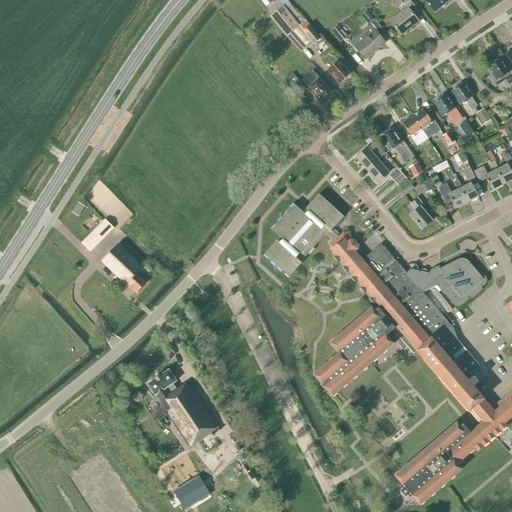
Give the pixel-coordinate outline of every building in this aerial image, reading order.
[(401,35),(418,22),(413,16),(419,11),(409,0),(408,0),(404,4),(407,8),(390,21),(401,35)] [(424,0),(435,12),(449,0),(424,0)] [(279,9),(275,5),(267,11),(271,16),(270,16),(286,36),(301,52),(307,47),(292,31),(298,26),(283,6),(279,9)] [(366,59),(384,43),(379,37),(385,32),(374,19),(368,25),(373,31),(355,46),(366,59)] [(309,25),(306,21),(298,27),(313,45),(321,38),(310,24),(309,25)] [(347,37),(338,26),(332,31),(340,42),(347,37)] [(334,56),(332,58),(327,63),(331,67),(327,71),(339,84),(350,74),(339,61),(338,61),(334,56)] [(504,67),(499,59),(494,62),(494,61),(489,65),(489,66),(488,66),(492,73),(488,76),(496,87),(504,81),(510,90),(511,88),(511,72),(511,70),(508,72),(507,72),(508,71),(505,67),(504,67)] [(301,95),(306,90),(298,81),(299,80),(293,73),(287,78),(294,85),(292,86),(301,95)] [(320,102),(331,91),(316,75),(309,81),(313,85),(308,89),(320,102)] [(472,97),(463,83),(458,86),(457,86),(453,89),(453,90),(452,91),(458,100),(457,100),(460,105),(466,102),(472,110),(477,107),(471,98),(472,97)] [(454,109),(445,95),(440,98),(439,98),(435,100),(435,102),(434,103),(440,112),(439,112),(442,117),(448,113),(454,122),(459,118),(453,110),(454,109)] [(422,131),(422,130),(428,126),(433,135),(440,130),(434,121),(432,122),(423,109),(418,113),(417,112),(414,114),(415,115),(413,116),(421,129),(422,131)] [(483,125),(491,120),(484,109),(476,114),(483,125)] [(431,143),(422,130),(422,131),(421,129),(413,116),(402,123),(411,136),(418,131),(423,139),(421,140),(426,147),(431,143)] [(501,126),(511,120),(509,118),(500,124),(501,126)] [(460,125),(468,136),(473,132),(466,121),(460,125)] [(409,159),(400,144),(391,129),(380,137),(389,151),(394,148),(404,163),(409,159)] [(449,145),(455,141),(449,132),(443,136),(449,145)] [(366,170),(378,160),(367,148),(356,157),(366,170)] [(458,166),(467,162),(462,151),(457,155),(453,156),(458,166)] [(496,170),(503,185),(511,180),(511,174),(508,167),(511,165),(511,161),(508,154),(503,157),(507,164),(498,169),(494,161),(490,163),(494,171),(496,170)] [(378,160),(366,170),(377,183),(389,173),(378,160)] [(437,173),(451,166),(448,160),(434,166),(437,173)] [(414,177),(422,172),(417,163),(409,168),(414,177)] [(459,189),(467,203),(478,198),(472,186),(477,183),(468,166),(463,169),(465,173),(463,174),(468,184),(461,188),(457,180),(453,182),(457,190),(459,189)] [(496,170),(494,171),(487,175),(483,167),(474,172),(479,182),(486,179),(492,190),(503,185),(496,170)] [(394,181),(402,174),(397,168),(389,175),(394,181)] [(435,187),(441,184),(435,173),(430,176),(435,187)] [(407,180),(402,174),(394,181),(399,187),(407,180)] [(425,193),(431,190),(426,182),(420,185),(425,193)] [(405,196),(414,188),(410,183),(400,191),(405,196)] [(459,189),(457,190),(452,192),(450,192),(446,184),(438,188),(445,202),(450,199),(455,209),(467,203),(459,189)] [(334,242),(338,237),(331,231),(343,217),(319,194),(306,209),(308,211),(305,215),(294,204),(271,229),(283,239),(279,243),(277,241),(264,255),(289,277),(302,263),(300,262),(326,234),(334,241),(334,242)] [(422,229),(432,221),(420,207),(423,205),(417,199),(411,204),(416,210),(410,216),(422,229)] [(78,217),(83,210),(76,206),(71,212),(78,217)] [(90,252),(112,230),(103,221),(81,243),(90,252)] [(511,390),(491,408),(472,387),(478,382),(473,376),(468,381),(465,378),(480,365),(466,350),(452,363),(449,360),(464,347),(457,340),(453,329),(450,326),(422,293),(436,285),(452,304),(453,305),(454,306),(456,306),(457,307),(458,307),(459,306),(460,306),(461,305),(462,305),(462,304),(470,297),(472,299),(482,289),(481,288),(484,285),(485,284),(486,284),(486,283),(486,282),(486,281),(486,280),(486,279),(486,278),(486,277),(485,277),(485,276),(484,276),(484,277),(483,279),(469,262),(468,261),(466,260),(465,259),(463,259),(462,259),(461,259),(460,259),(459,259),(458,259),(457,260),(439,269),(438,267),(439,266),(432,269),(431,270),(430,271),(429,273),(427,273),(427,272),(427,271),(426,270),(425,269),(424,269),(423,269),(422,269),(421,269),(421,270),(420,270),(420,271),(420,272),(417,272),(418,271),(418,270),(418,269),(417,268),(417,267),(416,266),(416,265),(414,264),(413,264),(413,265),(414,265),(415,265),(416,266),(416,267),(417,267),(417,268),(417,269),(417,270),(417,271),(417,272),(410,269),(406,273),(380,244),(362,260),(354,251),(357,249),(357,245),(353,241),(350,241),(350,237),(347,233),(343,233),(338,237),(334,242),(334,241),(330,245),(330,249),(331,250),(329,252),(374,305),(376,303),(380,307),(379,308),(375,312),(372,309),(330,344),(339,354),(314,375),(332,396),(394,343),(387,335),(393,330),(413,353),(416,350),(469,412),(469,411),(481,424),(472,432),(464,423),(459,427),(456,424),(395,476),(405,487),(401,491),(401,494),(403,496),(406,497),(410,493),(420,504),(461,469),(456,464),(474,449),(477,452),(507,426),(504,423),(511,416),(511,390)] [(137,293),(146,283),(136,273),(142,267),(118,244),(101,261),(129,287),(130,286),(137,293)] [(176,390),(172,384),(176,381),(168,370),(147,384),(155,396),(155,395),(166,410),(164,411),(189,448),(219,427),(188,381),(176,390)] [(252,469),(254,468),(246,457),(239,461),(252,480),(257,476),(252,469)] [(183,509),(209,494),(199,476),(173,492),(183,509)]
